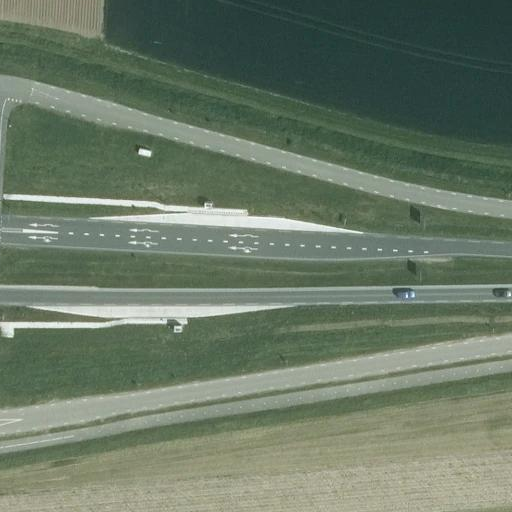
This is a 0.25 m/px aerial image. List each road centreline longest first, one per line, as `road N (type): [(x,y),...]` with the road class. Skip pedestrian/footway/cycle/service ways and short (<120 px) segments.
road 1 (unclassified): [(7,88),(377,187),(511,208)]
road 2 (unclassified): [(0,424),(511,343)]
road 3 (primary): [(0,297),(511,295)]
road 4 (primary): [(511,251),(57,232)]
